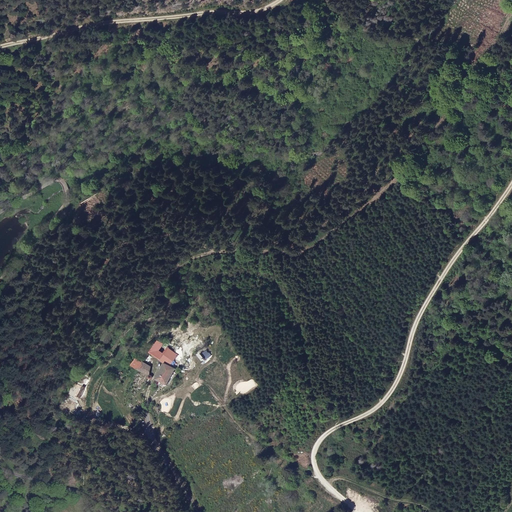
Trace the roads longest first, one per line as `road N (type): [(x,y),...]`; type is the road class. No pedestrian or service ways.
road 1 (track): [(439,511),(299,467),(241,426),(200,379),(145,406),(154,433),(62,410),(56,394),(79,359),(212,243),(276,228),(298,234),(387,191),(414,167),(511,21)]
road 2 (track): [(511,185),(440,279),(386,401),(318,438),(310,463),(319,474)]
road 3 (track): [(0,48),(116,20),(255,12),(282,0)]
